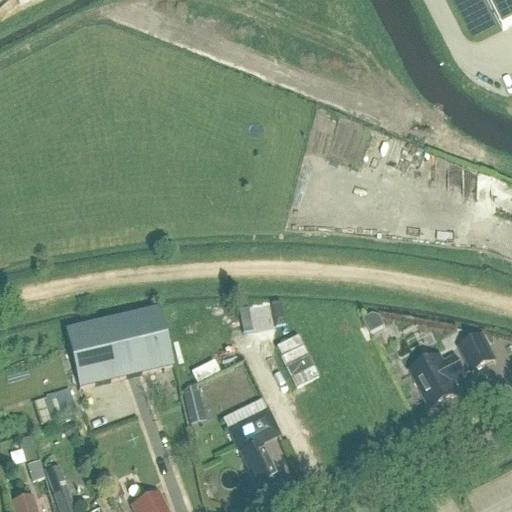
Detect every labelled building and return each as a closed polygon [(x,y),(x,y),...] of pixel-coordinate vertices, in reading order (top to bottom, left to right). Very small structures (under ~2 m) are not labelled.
[(511,0),(485,0),(502,34),(511,28),(511,0)] [(284,329),(280,306),(238,314),(242,338),(284,329)] [(79,394),(173,372),(159,313),(65,336),(79,394)] [(458,351),(471,378),(496,365),(483,339),(458,351)] [(297,340),(275,351),(296,393),(318,381),(297,340)] [(410,375),(431,414),(459,400),(453,387),(465,381),(455,362),(443,368),(439,360),(410,375)] [(373,381),(343,397),(365,439),(395,424),(386,407),(387,406),(386,404),(385,405),(381,397),(382,397),(381,395),(380,396),(373,381)] [(69,392),(46,400),(47,402),(33,407),(40,429),(77,417),(69,392)] [(319,416),(294,429),(302,445),(300,446),(306,459),(308,458),(316,472),(344,458),(337,443),(340,441),(333,428),(330,430),(326,421),(336,416),(328,402),(315,408),(319,416)] [(266,416),(253,422),(227,434),(263,509),(285,498),(261,448),(278,440),(266,416)] [(45,475),(58,511),(73,511),(58,470),(45,475)] [(165,511),(158,498),(132,511),(165,511)] [(35,511),(31,500),(9,508),(10,511),(35,511)]
